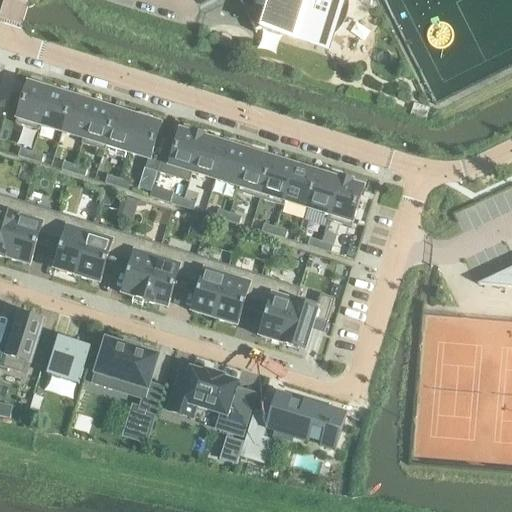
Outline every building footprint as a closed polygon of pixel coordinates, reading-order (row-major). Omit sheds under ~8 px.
[(238,0),(256,34),(257,34),(257,32),(262,29),(329,51),(334,35),(336,33),(339,30),(341,28),(342,25),(344,23),(347,17),(347,14),(348,11),(348,7),(348,4),(348,1),(347,0),(238,0)] [(41,88),(29,84),(16,125),(40,132),(42,128),(53,92),(52,91),(52,89),(41,86),(41,88)] [(73,98),(53,92),(42,128),(63,134),(74,97),(74,96),(73,98)] [(75,97),(74,97),(63,134),(84,140),(95,105),(74,99),(75,97)] [(430,109),(415,104),(411,116),(426,121),(430,109)] [(117,112),(95,105),(84,140),(82,145),(106,152),(107,148),(118,110),(117,110),(117,112)] [(118,110),(107,148),(128,154),(139,119),(118,112),(118,110)] [(140,116),(139,119),(128,154),(150,161),(147,170),(158,174),(168,140),(159,137),(162,126),(151,122),(151,120),(140,116)] [(192,135),(181,132),(178,143),(168,140),(158,174),(191,184),(194,175),(205,139),(206,137),(194,133),(192,135)] [(227,146),(205,139),(194,175),(216,181),(228,144),(227,144),(227,146)] [(228,144),(216,181),(238,188),(249,153),(228,146),(228,144)] [(33,153),(21,150),(19,158),(30,161),(33,153)] [(45,157),(33,153),(30,161),(42,165),(45,157)] [(272,160),(249,153),(238,188),(237,193),(260,200),(272,160)] [(273,158),(272,160),(260,200),(284,208),(286,203),(297,167),(283,163),(283,161),(273,158)] [(76,167),(65,163),(62,171),(74,175),(76,167)] [(88,170),(76,167),(74,175),(86,178),(88,170)] [(318,174),(297,167),(286,203),(308,210),(319,173),(319,172),(318,174)] [(320,173),(319,173),(308,210),(330,217),(341,181),(319,174),(320,173)] [(120,180),(108,177),(106,185),(118,188),(120,180)] [(341,181),(330,217),(328,221),(352,229),(365,188),(353,185),(354,183),(342,179),(341,181)] [(132,184),(120,180),(118,188),(129,192),(132,184)] [(25,204),(0,196),(0,257),(8,260),(25,204)] [(185,200),(173,197),(171,205),(183,209),(185,200)] [(197,204),(185,200),(183,209),(194,212),(197,204)] [(60,215),(25,204),(8,260),(31,267),(40,236),(52,239),(60,215)] [(231,215),(219,211),(217,219),(228,223),(231,215)] [(94,226),(60,215),(52,239),(64,243),(55,271),(78,278),(94,226)] [(243,218),(231,215),(228,223),(240,226),(243,218)] [(277,229),(265,225),(263,233),(274,237),(277,229)] [(128,236),(94,226),(78,278),(101,285),(109,257),(121,261),(128,236)] [(288,232),(277,229),(274,237),(286,241),(288,232)] [(131,237),(128,236),(121,261),(133,264),(123,295),(146,302),(163,247),(131,237)] [(323,243),(311,240),(308,248),(320,251),(323,243)] [(334,247),(323,243),(320,251),(332,255),(334,247)] [(197,258),(163,247),(146,302),(168,309),(178,278),(190,282),(197,258)] [(232,268),(197,258),(190,282),(201,285),(193,313),(215,320),(232,268)] [(266,279),(232,268),(215,320),(238,327),(247,299),(258,303),(266,279)] [(511,270),(479,286),(478,286),(491,287),(497,288),(511,288),(511,270)] [(301,290),(266,279),(258,303),(270,307),(261,338),(283,345),(298,299),(301,290)] [(319,305),(298,299),(283,345),(306,352),(315,321),(328,325),(336,300),(322,296),(319,305)] [(7,335),(0,356),(0,367),(28,376),(44,323),(40,321),(41,319),(30,315),(29,318),(21,315),(14,337),(7,335)] [(59,338),(48,377),(80,387),(91,348),(59,338)] [(107,342),(97,375),(117,381),(114,391),(144,400),(141,411),(132,408),(123,437),(148,445),(157,416),(165,390),(150,386),(159,358),(140,352),(140,350),(127,346),(126,348),(107,342)] [(179,381),(169,412),(193,419),(197,408),(223,415),(218,430),(243,437),(250,414),(236,409),(239,400),(234,398),(238,385),(224,380),(225,378),(206,372),(206,375),(192,370),(188,384),(179,381)] [(278,393),(266,430),(309,444),(314,428),(326,432),(322,447),(336,452),(348,415),(305,402),(301,416),(288,412),(293,398),(278,393)] [(35,396),(30,411),(40,414),(45,399),(35,396)] [(249,431),(240,458),(257,464),(266,436),(249,431)] [(228,438),(221,461),(238,466),(244,442),(228,438)]
